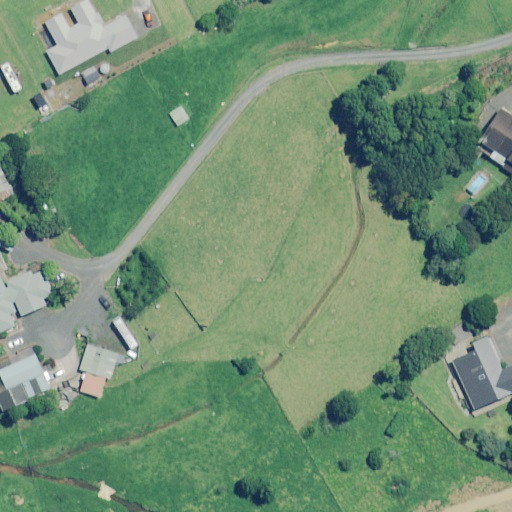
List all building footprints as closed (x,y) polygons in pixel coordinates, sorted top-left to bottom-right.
[(511,108),(497,99),(471,138),(511,165),(511,108)] [(190,118),(182,106),(171,113),(179,126),(190,118)] [(0,166),(0,201),(14,194),(0,166)] [(0,231),(0,245),(13,251),(19,240),(0,231)] [(0,333),(16,326),(11,314),(17,312),(13,303),(16,302),(22,316),(47,305),(44,299),(55,294),(44,270),(33,275),(31,271),(7,282),(9,287),(7,288),(0,273),(0,333)] [(483,330),(444,346),(470,405),(511,386),(511,355),(497,362),(483,330)] [(119,353),(89,343),(80,370),(110,380),(119,353)] [(36,354),(0,370),(0,373),(7,390),(23,383),(30,397),(51,388),(36,354)]
